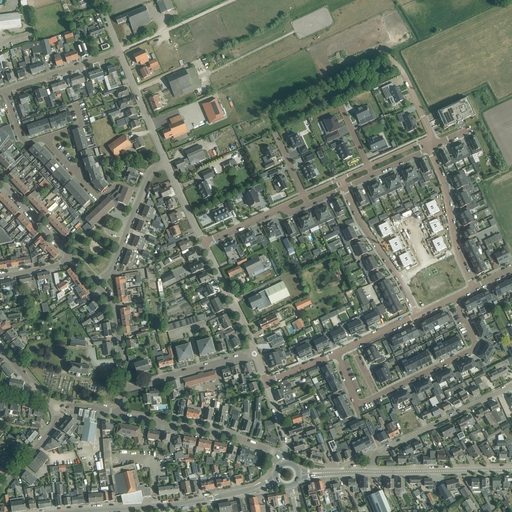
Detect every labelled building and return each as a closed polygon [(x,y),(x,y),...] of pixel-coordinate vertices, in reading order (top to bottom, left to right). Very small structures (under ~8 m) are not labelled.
[(171,0),(158,0),(157,0),(162,12),(174,7),(171,0)] [(152,22),(145,7),(131,12),(128,14),(116,19),(118,24),(129,20),(135,37),(142,34),(139,28),(152,22)] [(0,30),(22,28),(20,13),(0,15),(0,30)] [(87,28),(91,39),(99,36),(99,35),(105,33),(103,26),(95,29),(94,26),(87,28)] [(83,33),(82,28),(77,29),(78,30),(73,31),(75,39),(80,38),(79,35),(83,33)] [(74,37),(72,31),(64,34),(66,40),(74,37)] [(48,40),(31,44),(32,48),(42,46),(44,56),(52,54),(48,40)] [(64,56),(65,58),(67,63),(73,60),(71,54),(67,44),(64,45),(66,51),(65,51),(67,55),(64,56)] [(88,55),(86,48),(84,44),(78,46),(80,50),(82,57),(88,55)] [(144,51),(133,56),(137,63),(140,62),(141,65),(149,61),(147,59),(148,58),(144,51)] [(76,52),(71,54),(73,60),(79,58),(77,54),(76,52)] [(34,57),(33,57),(39,72),(45,70),(43,65),(43,63),(40,64),(37,56),(38,56),(37,54),(34,55),(34,57)] [(55,60),(55,61),(57,66),(63,64),(61,59),(60,54),(54,56),(56,60),(55,60)] [(30,67),(30,70),(32,75),(39,72),(33,57),(31,58),(32,61),(33,66),(30,67)] [(7,74),(8,77),(9,82),(15,80),(12,70),(9,71),(9,70),(8,70),(6,62),(2,63),(4,69),(3,69),(4,74),(7,73),(7,74)] [(17,72),(18,74),(19,79),(27,77),(24,70),(27,69),(25,62),(19,64),(20,67),(21,71),(17,72)] [(109,82),(110,85),(110,87),(116,85),(112,73),(116,72),(114,65),(107,68),(110,75),(107,76),(109,82)] [(147,67),(140,70),(144,79),(150,76),(148,70),(151,69),(150,66),(147,68),(147,67)] [(185,69),(171,75),(166,77),(175,98),(180,96),(202,87),(194,67),(186,70),(185,69)] [(102,70),(95,72),(97,78),(104,76),(103,74),(102,70)] [(91,80),(94,79),(96,84),(99,83),(97,78),(95,72),(89,74),(90,79),(91,80)] [(83,76),(76,78),(80,88),(83,87),(81,83),(85,82),(83,76)] [(72,88),(73,90),(80,88),(76,78),(70,80),(72,86),(72,88)] [(64,82),(58,84),(60,91),(66,88),(64,82)] [(393,83),(381,88),(386,99),(389,98),(392,107),(400,104),(399,102),(404,100),(398,87),(395,88),(393,83)] [(54,93),(56,92),(57,95),(61,94),(60,91),(58,84),(51,86),(54,93)] [(126,88),(122,89),(116,91),(119,98),(129,95),(126,88)] [(38,99),(39,103),(40,103),(42,102),(43,102),(43,101),(42,98),(47,96),(46,92),(44,93),(43,89),(35,92),(36,95),(36,96),(37,96),(38,99)] [(19,97),(21,102),(22,105),(24,104),(25,109),(29,108),(28,103),(30,102),(28,94),(19,97)] [(160,94),(149,99),(154,111),(161,108),(159,103),(161,102),(159,98),(161,97),(160,94)] [(51,96),(45,98),(47,103),(49,102),(51,108),(55,107),(53,100),(52,96),(51,96)] [(130,98),(125,100),(119,102),(121,110),(133,106),(130,98)] [(216,98),(202,104),(210,124),(224,118),(216,98)] [(458,124),(463,121),(462,120),(475,115),(467,98),(437,112),(441,120),(445,129),(457,123),(458,124)] [(17,106),(22,120),(26,119),(21,105),(17,106)] [(365,107),(355,112),(359,120),(364,118),(366,123),(375,119),(373,114),(369,116),(365,107)] [(123,120),(123,122),(138,117),(137,114),(135,108),(130,110),(126,112),(128,117),(125,118),(125,119),(123,120)] [(405,116),(404,112),(397,115),(399,119),(402,117),(407,126),(406,127),(408,130),(409,132),(414,129),(414,130),(415,129),(417,128),(415,124),(416,124),(414,120),(413,120),(410,113),(405,116)] [(68,123),(64,114),(59,116),(59,117),(60,117),(62,125),(68,123)] [(188,132),(181,116),(174,119),(176,123),(169,126),(170,129),(162,132),(165,139),(173,136),(174,138),(188,132)] [(60,117),(59,117),(55,118),(58,127),(63,126),(62,125),(60,117)] [(124,125),(126,124),(127,125),(130,124),(132,129),(141,126),(139,120),(138,117),(123,122),(124,125)] [(326,143),(340,137),(337,130),(340,129),(338,125),(339,124),(337,120),(336,121),(334,117),(324,121),(325,124),(322,125),(325,131),(328,130),(330,134),(324,137),(326,143)] [(55,118),(49,120),(52,129),(58,127),(55,118)] [(47,120),(42,122),(45,131),(50,129),(47,120)] [(40,133),(37,123),(32,125),(35,134),(40,133)] [(0,150),(8,139),(9,139),(11,140),(15,139),(10,125),(2,127),(0,129),(0,150)] [(32,125),(27,127),(30,136),(35,134),(32,125)] [(297,134),(289,137),(291,142),(292,145),(294,149),(298,147),(299,149),(301,155),(308,152),(305,146),(303,147),(300,141),(303,140),(301,136),(298,138),(297,134)] [(108,146),(116,158),(132,146),(134,145),(136,149),(138,148),(139,149),(145,146),(141,137),(135,140),(130,143),(124,135),(108,146)] [(382,140),(381,138),(369,143),(373,150),(379,147),(381,150),(387,147),(384,139),(382,140)] [(475,139),(475,138),(471,140),(471,141),(470,141),(473,147),(470,149),(473,155),(482,151),(479,144),(480,144),(478,140),(477,141),(476,138),(475,139)] [(3,154),(0,156),(0,161),(2,164),(10,157),(6,152),(13,145),(8,139),(0,150),(0,151),(3,154)] [(338,142),(331,146),(333,149),(337,147),(343,160),(352,156),(346,143),(340,145),(338,142)] [(40,148),(37,144),(30,150),(33,154),(40,148)] [(466,151),(463,144),(461,145),(461,144),(457,146),(463,159),(472,155),(469,149),(466,151)] [(185,165),(190,163),(191,164),(206,158),(200,146),(185,152),(188,158),(184,160),(183,160),(175,163),(178,170),(186,166),(185,165)] [(268,160),(269,162),(264,165),(266,169),(275,165),(273,161),(272,161),(271,159),(275,157),(270,146),(263,149),(268,160)] [(455,163),(463,159),(457,146),(454,148),(452,149),(455,156),(452,157),(455,163)] [(44,151),(40,148),(33,154),(37,158),(38,157),(44,151)] [(92,158),(90,150),(81,153),(83,161),(84,161),(85,163),(84,163),(86,171),(88,171),(92,183),(95,186),(95,187),(101,193),(108,186),(102,180),(100,178),(98,170),(96,170),(93,158),(92,158)] [(48,154),(45,151),(44,151),(38,157),(41,161),(48,154)] [(305,163),(315,158),(312,152),(302,156),(305,163)] [(445,153),(445,152),(441,154),(442,154),(440,155),(441,157),(442,161),(443,161),(446,167),(455,163),(452,157),(449,158),(446,152),(445,153)] [(52,158),(48,154),(41,161),(45,165),(52,158)] [(10,157),(2,164),(7,169),(11,166),(13,168),(24,157),(22,155),(15,162),(10,157)] [(57,164),(53,160),(46,166),(50,170),(57,164)] [(427,163),(426,161),(420,164),(423,170),(420,172),(425,183),(430,181),(427,176),(432,174),(429,167),(430,167),(428,163),(427,163)] [(311,166),(310,163),(302,167),(308,180),(316,176),(313,170),(316,169),(314,164),(311,166)] [(50,170),(53,174),(60,168),(57,164),(50,170)] [(124,179),(127,180),(136,184),(139,176),(135,174),(137,170),(129,167),(124,179)] [(416,173),(413,167),(411,168),(411,167),(407,169),(414,184),(419,181),(422,188),(426,187),(419,172),(416,173)] [(7,177),(12,181),(16,177),(20,174),(15,168),(11,172),(12,173),(7,177)] [(64,171),(60,168),(53,174),(57,178),(64,171)] [(404,171),(402,172),(405,179),(402,180),(405,186),(409,195),(412,193),(409,186),(414,184),(407,169),(404,171)] [(211,170),(202,174),(205,180),(214,176),(211,170)] [(270,178),(279,174),(277,170),(268,174),(270,178)] [(455,184),(465,179),(462,174),(465,173),(463,170),(457,173),(459,175),(451,179),(453,182),(454,182),(455,184)] [(67,175),(64,171),(57,178),(60,182),(67,175)] [(71,179),(67,175),(60,182),(64,186),(71,179)] [(394,175),(390,177),(397,190),(405,186),(402,180),(399,181),(396,175),(394,176),(394,175)] [(286,181),(284,176),(276,179),(281,191),(289,188),(285,181),(286,181)] [(12,181),(16,186),(21,182),(16,177),(12,181)] [(387,179),(385,180),(388,186),(385,188),(388,194),(397,190),(390,177),(387,178),(387,179)] [(16,186),(20,191),(25,186),(23,184),(26,182),(24,179),(21,182),(16,186)] [(51,185),(46,179),(42,183),(47,188),(51,185)] [(467,184),(465,179),(455,184),(456,186),(455,187),(457,190),(464,186),(465,189),(467,188),(471,186),(470,183),(467,184)] [(76,185),(72,181),(65,187),(69,191),(76,185)] [(206,182),(198,185),(200,190),(202,194),(204,199),(205,198),(205,200),(209,198),(209,197),(212,195),(206,182)] [(377,183),(373,185),(380,198),(388,194),(385,188),(382,189),(379,183),(377,184),(377,183)] [(20,191),(25,195),(29,191),(30,190),(29,188),(31,187),(28,184),(25,186),(20,191)] [(260,184),(241,193),(244,199),(246,198),(250,207),(259,203),(257,198),(258,197),(257,194),(263,191),(260,184)] [(80,188),(76,185),(69,191),(73,195),(80,188)] [(371,194),(368,196),(373,208),(377,206),(374,200),(380,198),(373,185),(370,186),(370,187),(368,188),(371,194)] [(133,191),(120,186),(118,191),(117,191),(109,198),(108,198),(85,219),(88,222),(82,228),(88,234),(95,227),(93,226),(118,202),(127,206),(133,191)] [(160,188),(159,186),(153,189),(154,191),(156,197),(161,194),(163,198),(171,194),(168,188),(162,191),(160,188)] [(83,192),(80,188),(73,195),(76,199),(83,192)] [(471,196),(467,188),(465,189),(461,191),(462,194),(455,197),(456,201),(457,200),(458,202),(468,198),(471,196)] [(27,198),(32,203),(38,197),(40,195),(42,193),(42,192),(42,193),(41,191),(40,192),(39,192),(38,193),(35,191),(32,194),(27,198)] [(358,200),(359,203),(361,206),(370,202),(367,196),(364,198),(361,191),(360,192),(360,191),(356,193),(355,194),(356,196),(355,197),(357,200),(358,200)] [(87,196),(83,192),(76,199),(80,203),(87,196)] [(90,200),(87,196),(80,203),(83,206),(90,200)] [(32,203),(36,207),(42,201),(38,197),(32,203)] [(2,202),(6,207),(11,202),(6,198),(2,202)] [(471,203),(468,198),(458,202),(459,205),(460,208),(468,205),(469,207),(475,205),(473,201),(471,203)] [(165,200),(155,205),(157,208),(164,205),(165,207),(167,206),(169,210),(177,207),(174,199),(166,202),(165,200)] [(36,207),(40,212),(45,208),(46,206),(42,201),(36,207)] [(213,213),(212,214),(216,222),(228,216),(227,213),(229,212),(233,210),(229,201),(225,203),(227,207),(225,208),(217,212),(216,210),(212,212),(213,213)] [(337,210),(333,211),(336,217),(345,213),(342,206),(343,206),(341,203),(340,201),(339,201),(335,203),(334,204),(337,210)] [(426,203),(422,205),(422,206),(422,207),(424,212),(434,207),(437,206),(436,204),(435,201),(427,204),(426,203)] [(6,207),(10,211),(15,207),(11,202),(6,207)] [(58,214),(60,216),(62,214),(69,208),(64,202),(60,206),(63,210),(60,212),(61,213),(58,214)] [(146,206),(144,211),(153,215),(155,210),(146,206)] [(434,207),(424,212),(426,216),(428,220),(430,220),(434,218),(432,215),(440,212),(438,208),(437,206),(434,207)] [(459,215),(458,216),(460,219),(461,219),(462,221),(472,216),(469,211),(472,210),(474,208),(473,206),(469,207),(464,209),(466,212),(459,215)] [(10,211),(7,215),(4,217),(5,219),(10,215),(11,216),(13,214),(15,216),(19,212),(15,207),(10,211)] [(324,207),(321,209),(327,222),(335,218),(333,212),(330,213),(327,207),(325,208),(324,207)] [(40,212),(45,217),(49,212),(45,208),(40,212)] [(315,220),(318,226),(327,222),(321,209),(317,210),(317,211),(315,212),(318,218),(315,220)] [(142,216),(146,218),(151,220),(153,215),(144,211),(142,216)] [(169,216),(170,219),(172,223),(177,220),(178,221),(182,219),(180,213),(175,215),(174,214),(169,216)] [(19,226),(20,225),(26,219),(22,214),(16,221),(17,222),(17,223),(19,226)] [(163,222),(166,228),(170,226),(168,222),(166,222),(166,221),(165,218),(167,217),(166,214),(160,216),(163,222)] [(47,219),(52,224),(56,220),(52,215),(47,219)] [(307,215),(304,217),(310,230),(318,226),(315,220),(313,221),(310,215),(308,216),(307,215)] [(474,221),(472,216),(462,221),(463,223),(462,223),(464,226),(471,223),(472,225),(472,226),(474,225),(478,223),(477,220),(474,221)] [(78,222),(74,226),(76,229),(82,223),(77,217),(75,219),(78,222)] [(310,230),(304,217),(300,218),(300,219),(298,220),(301,226),(298,228),(301,234),(310,230)] [(24,230),(26,228),(31,224),(26,219),(20,225),(24,230)] [(428,220),(424,222),(424,224),(425,225),(428,230),(440,225),(438,221),(439,221),(438,219),(431,223),(430,221),(430,220),(428,220)] [(52,224),(56,229),(61,224),(56,220),(52,224)] [(385,224),(378,227),(380,232),(389,228),(393,227),(390,221),(390,220),(384,222),(385,224)] [(140,221),(138,226),(147,229),(153,232),(154,229),(150,228),(151,225),(140,221)] [(56,229),(60,233),(67,227),(63,222),(61,224),(56,229)] [(272,223),(272,222),(268,224),(269,225),(263,227),(268,239),(275,236),(276,238),(282,235),(280,229),(277,230),(273,223),(272,223)] [(14,226),(11,223),(5,229),(8,232),(14,226)] [(286,228),(287,232),(288,232),(291,238),(300,234),(297,228),(294,229),(291,223),(290,224),(290,223),(286,225),(285,226),(286,228)] [(26,228),(30,233),(35,228),(31,224),(26,228)] [(440,225),(428,230),(430,236),(431,239),(433,238),(437,236),(436,233),(443,230),(442,227),(441,227),(440,225)] [(478,233),(474,225),(472,226),(472,225),(468,228),(469,230),(462,234),(463,237),(464,237),(465,239),(478,233)] [(136,231),(141,233),(145,234),(147,229),(138,226),(136,231)] [(168,240),(169,243),(175,241),(174,237),(181,234),(178,226),(166,231),(170,239),(168,240)] [(60,233),(64,238),(69,234),(69,233),(70,232),(70,231),(66,228),(67,227),(60,233)] [(344,227),(338,230),(340,234),(342,238),(354,232),(353,230),(354,230),(352,227),(347,229),(345,230),(344,227)] [(393,227),(389,228),(380,232),(383,238),(390,235),(391,236),(393,235),(396,234),(395,232),(393,227)] [(31,237),(33,239),(39,233),(35,228),(30,233),(33,235),(31,237)] [(326,240),(338,234),(336,231),(324,236),(326,240)] [(241,237),(241,238),(244,245),(245,245),(251,243),(252,246),(262,242),(262,243),(266,241),(263,235),(259,236),(256,238),(254,234),(253,232),(252,232),(248,234),(245,235),(246,235),(241,237)] [(354,232),(342,238),(345,246),(348,245),(351,244),(350,241),(352,240),(357,238),(356,234),(355,235),(354,233),(354,232)] [(395,239),(388,242),(391,248),(391,247),(403,242),(401,236),(399,233),(396,235),(396,234),(393,235),(395,239)] [(42,244),(46,240),(42,236),(38,240),(34,244),(36,246),(40,243),(42,244)] [(136,236),(134,241),(143,245),(145,245),(146,241),(145,240),(136,236)] [(431,239),(427,240),(428,243),(431,249),(443,243),(442,240),(443,240),(441,237),(434,241),(433,238),(431,239)] [(283,241),(287,250),(293,247),(289,238),(283,241)] [(46,249),(50,245),(46,240),(42,244),(42,245),(40,247),(44,251),(46,249)] [(240,256),(242,259),(245,257),(239,244),(237,246),(234,240),(222,246),(226,253),(236,249),(240,256)] [(467,252),(476,248),(472,240),(463,244),(467,252)] [(143,250),(145,245),(143,245),(134,241),(132,246),(141,250),(143,250)] [(184,242),(179,244),(182,251),(187,248),(187,249),(192,246),(189,241),(185,243),(184,242)] [(351,244),(348,245),(352,253),(365,247),(364,247),(364,245),(363,242),(357,244),(355,245),(354,242),(353,243),(351,244)] [(403,242),(391,247),(391,248),(393,253),(400,250),(401,252),(404,250),(404,251),(407,250),(406,247),(403,242)] [(443,243),(431,249),(433,254),(435,257),(440,254),(439,252),(446,248),(445,245),(444,245),(443,243)] [(331,253),(336,250),(337,250),(335,247),(333,248),(331,244),(328,245),(327,245),(329,250),(331,253)] [(50,254),(55,250),(50,245),(46,249),(44,251),(46,253),(48,251),(50,254)] [(507,261),(510,260),(506,252),(509,251),(506,245),(503,247),(505,250),(500,253),(504,262),(506,261),(507,261)] [(365,247),(352,253),(356,261),(359,260),(362,259),(360,256),(362,255),(368,253),(366,249),(366,250),(365,247)] [(470,260),(479,255),(476,248),(467,252),(470,260)] [(405,254),(398,257),(401,263),(414,257),(410,249),(407,250),(404,251),(405,252),(405,254)] [(50,257),(51,259),(55,259),(59,254),(55,250),(50,254),(53,256),(50,257)] [(128,250),(126,255),(138,260),(140,255),(128,250)] [(194,251),(190,253),(186,255),(183,256),(185,259),(187,257),(189,262),(197,257),(194,251)] [(495,255),(493,252),(490,253),(493,259),(495,258),(499,265),(502,263),(504,262),(500,253),(495,255)] [(17,256),(19,266),(25,265),(24,258),(21,259),(19,253),(16,253),(17,256)] [(256,254),(255,255),(250,257),(252,261),(244,265),(250,278),(265,271),(261,263),(266,260),(263,255),(258,258),(256,254)] [(126,255),(124,260),(133,263),(136,264),(138,260),(126,255)] [(470,260),(474,267),(483,263),(479,255),(470,260)] [(14,258),(11,258),(11,261),(12,267),(19,266),(17,256),(13,256),(14,258)] [(362,259),(359,260),(360,263),(362,262),(364,267),(375,262),(374,260),(375,260),(373,257),(368,259),(366,260),(364,257),(364,258),(362,259)] [(414,257),(401,263),(403,268),(410,265),(412,268),(417,265),(414,257)] [(122,265),(127,267),(131,269),(133,263),(124,260),(122,265)] [(191,272),(192,274),(203,269),(199,261),(189,267),(189,268),(189,269),(188,269),(188,270),(188,271),(189,271),(189,272),(190,272),(191,272)] [(364,267),(362,268),(365,274),(366,276),(372,274),(371,271),(373,270),(378,268),(377,264),(376,265),(375,262),(364,267)] [(487,270),(483,263),(474,267),(478,275),(487,270)] [(239,266),(227,272),(230,278),(242,272),(239,266)] [(67,271),(64,274),(67,279),(70,277),(76,273),(72,268),(67,271)] [(175,278),(172,272),(162,276),(165,283),(175,278)] [(72,279),(74,282),(79,278),(76,273),(70,277),(67,279),(69,282),(72,279)] [(372,274),(366,276),(370,285),(383,279),(382,276),(381,273),(375,275),(373,276),(372,274)] [(187,283),(190,281),(196,278),(199,285),(206,282),(207,282),(206,281),(209,280),(205,274),(196,278),(194,275),(189,278),(185,280),(187,283)] [(31,281),(30,276),(19,278),(20,283),(21,283),(21,286),(27,285),(27,290),(31,289),(32,290),(37,289),(35,280),(31,281)] [(73,291),(74,289),(78,287),(83,283),(79,278),(74,282),(76,284),(71,288),(73,291)] [(0,282),(2,287),(2,288),(8,286),(8,287),(13,286),(11,279),(0,282)] [(382,292),(391,287),(387,280),(378,284),(382,292)] [(511,289),(508,281),(503,284),(507,292),(511,289)] [(283,282),(263,291),(259,293),(259,295),(264,304),(265,308),(290,296),(283,282)] [(74,289),(78,294),(86,288),(83,283),(78,287),(74,289)] [(503,284),(499,286),(503,294),(507,292),(503,284)] [(214,294),(211,288),(212,288),(211,285),(203,289),(202,286),(196,289),(198,293),(202,291),(205,298),(214,294)] [(20,286),(13,287),(15,296),(19,295),(19,294),(22,294),(20,286)] [(496,295),(494,296),(497,301),(499,300),(498,298),(503,295),(503,294),(499,286),(496,287),(493,288),(496,295)] [(386,299),(395,295),(391,287),(382,292),(386,299)] [(90,294),(86,288),(78,294),(79,294),(81,298),(76,301),(77,304),(79,303),(81,306),(84,304),(88,302),(85,297),(90,294)] [(65,296),(62,291),(57,295),(58,300),(65,296)] [(486,292),(483,294),(488,303),(493,301),(494,303),(497,301),(494,296),(491,297),(488,291),(485,292),(486,292)] [(483,294),(478,296),(483,305),(482,304),(487,302),(488,303),(483,294)] [(259,295),(248,300),(253,309),(264,304),(259,295)] [(390,307),(399,303),(395,295),(386,299),(390,307)] [(478,296),(473,298),(478,308),(483,305),(478,296)] [(211,309),(220,304),(218,298),(211,302),(209,299),(201,303),(203,306),(209,303),(210,304),(209,305),(209,306),(210,308),(211,309)] [(295,304),(298,310),(303,307),(302,306),(310,302),(308,298),(300,302),(300,301),(295,304)] [(473,298),(469,301),(473,310),(473,309),(477,307),(478,308),(473,298)] [(95,301),(91,304),(89,305),(93,311),(89,314),(91,317),(95,313),(94,312),(99,308),(95,301)] [(466,301),(463,303),(464,305),(468,313),(473,310),(469,301),(466,302),(466,301)] [(393,315),(402,310),(399,303),(390,307),(393,315)] [(223,310),(220,304),(211,309),(214,314),(217,313),(223,310)] [(375,311),(369,314),(374,324),(377,323),(380,322),(378,316),(377,314),(379,313),(376,307),(374,309),(375,311)] [(102,311),(98,314),(92,319),(94,321),(97,319),(99,322),(102,320),(106,317),(102,311)] [(442,314),(440,315),(444,324),(449,322),(450,324),(453,322),(451,317),(448,318),(445,312),(442,313),(442,314)] [(275,314),(270,317),(265,319),(259,323),(262,330),(269,327),(279,322),(275,314)] [(363,314),(360,316),(362,321),(365,320),(366,322),(369,327),(372,326),(372,325),(374,324),(369,314),(364,316),(363,314)] [(215,316),(206,321),(209,320),(211,323),(217,320),(219,325),(229,321),(226,315),(217,319),(215,316)] [(440,315),(435,317),(439,326),(444,324),(440,315)] [(478,321),(473,324),(477,332),(486,328),(485,327),(488,326),(484,318),(483,315),(477,318),(478,321)] [(358,319),(352,322),(357,332),(360,331),(360,332),(363,330),(361,325),(360,323),(362,321),(360,316),(357,317),(358,319)] [(92,320),(89,317),(81,323),(83,326),(92,320)] [(435,317),(430,320),(435,329),(434,327),(439,325),(439,326),(435,317)] [(302,318),(295,322),(299,330),(306,326),(302,318)] [(2,323),(0,324),(0,333),(1,335),(5,332),(11,326),(7,320),(4,321),(3,322),(2,323)] [(430,320),(425,322),(430,331),(435,329),(430,320)] [(216,333),(217,335),(220,334),(223,333),(224,333),(225,332),(224,330),(232,327),(229,321),(219,325),(222,330),(217,332),(217,333),(216,333)] [(346,322),(343,324),(346,330),(348,328),(349,330),(352,336),(355,334),(355,333),(357,332),(352,322),(347,325),(346,322)] [(422,323),(420,324),(423,330),(420,332),(423,337),(426,336),(425,333),(430,331),(425,322),(423,323),(422,323)] [(341,328),(335,330),(340,340),(343,339),(343,340),(347,338),(344,333),(343,331),(346,330),(343,324),(340,325),(341,328)] [(412,328),(410,329),(414,339),(419,336),(420,339),(423,337),(420,332),(418,333),(415,327),(415,326),(412,328)] [(486,328),(477,332),(481,340),(489,335),(486,328)] [(12,329),(6,334),(2,337),(8,344),(18,337),(12,329)] [(233,329),(226,333),(224,334),(226,337),(235,333),(233,329)] [(410,329),(405,332),(409,341),(414,339),(410,329)] [(329,331),(326,332),(329,338),(331,336),(332,339),(335,344),(338,342),(340,340),(335,330),(334,331),(330,333),(329,331)] [(324,336),(319,338),(324,349),(326,347),(326,348),(330,346),(327,341),(326,339),(329,338),(326,332),(323,333),(324,336)] [(405,332),(400,334),(405,343),(409,341),(405,332)] [(276,333),(266,338),(268,343),(270,342),(272,346),(277,343),(279,346),(284,344),(282,341),(283,341),(281,336),(278,337),(276,333)] [(500,333),(495,336),(497,342),(503,339),(500,333)] [(400,334),(395,337),(400,346),(405,343),(400,334)] [(456,348),(461,346),(459,341),(462,340),(459,334),(456,335),(456,337),(452,339),(456,348)] [(393,337),(390,338),(393,345),(390,346),(393,352),(396,350),(395,349),(400,346),(395,337),(393,338),(393,337)] [(196,342),(200,356),(200,357),(201,357),(201,356),(203,355),(203,356),(205,356),(207,355),(206,354),(209,354),(209,355),(210,354),(212,354),(211,353),(214,352),(214,353),(215,353),(211,338),(196,342)] [(239,342),(239,341),(237,338),(228,342),(230,346),(232,345),(234,348),(241,345),(239,342)] [(312,339),(309,340),(311,345),(312,346),(314,345),(315,347),(318,352),(321,350),(324,349),(319,338),(313,341),(312,339)] [(9,346),(16,354),(25,347),(18,339),(9,346)] [(70,347),(71,347),(76,348),(77,346),(85,347),(86,342),(71,339),(70,347)] [(215,340),(215,341),(217,346),(218,345),(220,352),(226,350),(224,343),(221,344),(219,339),(215,340)] [(308,339),(300,343),(301,346),(306,356),(309,355),(312,354),(310,348),(309,346),(311,345),(309,340),(308,339)] [(451,351),(456,348),(452,339),(447,342),(451,351)] [(128,349),(131,349),(132,349),(135,348),(135,347),(139,347),(138,340),(132,341),(127,342),(127,346),(127,349),(128,349)] [(447,353),(451,351),(447,342),(442,344),(447,353)] [(103,344),(105,356),(112,355),(110,343),(103,344)] [(194,359),(194,357),(190,343),(175,348),(179,363),(180,363),(180,361),(182,361),(182,362),(184,361),(185,361),(185,360),(187,359),(188,360),(189,360),(191,359),(190,358),(193,358),(193,359),(194,359)] [(487,343),(482,350),(490,355),(492,356),(494,352),(492,352),(495,348),(487,343)] [(442,356),(447,353),(442,344),(437,346),(442,356)] [(294,346),(291,347),(294,353),(297,352),(298,354),(300,359),(304,358),(303,357),(306,356),(301,346),(295,348),(294,346)] [(368,349),(364,351),(366,354),(367,354),(368,357),(379,352),(376,346),(368,350),(368,349)] [(437,358),(442,356),(437,346),(433,349),(432,347),(429,349),(432,355),(434,353),(437,358)] [(273,354),(267,356),(268,359),(269,359),(270,362),(281,358),(283,358),(280,348),(274,350),(275,353),(273,354)] [(426,363),(431,361),(429,356),(432,355),(429,349),(426,350),(427,352),(422,355),(426,363)] [(156,350),(152,351),(153,354),(154,359),(157,358),(159,368),(166,366),(164,356),(163,352),(159,352),(156,353),(156,350)] [(482,350),(478,358),(484,361),(484,362),(487,364),(492,356),(490,355),(482,350)] [(379,352),(368,357),(369,359),(369,360),(370,363),(376,360),(376,361),(378,360),(380,363),(385,361),(383,356),(381,357),(379,352)] [(168,355),(164,356),(166,366),(173,364),(172,359),(171,358),(174,357),(173,353),(169,354),(168,355)] [(422,365),(426,363),(422,355),(417,357),(422,365)] [(416,368),(422,365),(417,357),(412,359),(416,368)] [(281,358),(270,362),(271,365),(270,365),(271,369),(275,368),(275,367),(283,364),(281,358)] [(496,369),(497,370),(500,377),(508,373),(505,368),(503,369),(502,367),(506,365),(506,367),(510,365),(509,364),(511,362),(511,358),(495,367),(496,369)] [(76,376),(80,377),(80,374),(88,375),(88,376),(89,376),(88,375),(91,374),(92,374),(91,373),(92,370),(93,370),(93,369),(92,369),(90,367),(90,366),(90,365),(89,366),(82,365),(83,360),(80,359),(79,362),(78,365),(71,364),(69,372),(77,374),(76,376)] [(412,370),(416,368),(412,359),(408,362),(412,370)] [(472,359),(464,363),(469,372),(477,368),(472,359)] [(134,365),(136,370),(137,374),(150,371),(147,361),(134,365)] [(481,361),(479,362),(482,368),(484,372),(487,370),(486,367),(484,367),(481,361)] [(406,373),(412,370),(408,362),(403,364),(402,362),(398,364),(401,369),(404,368),(406,373)] [(6,363),(2,366),(1,367),(4,370),(3,370),(9,377),(14,373),(6,363)] [(253,373),(250,363),(242,366),(244,372),(246,371),(247,375),(253,373)] [(464,363),(457,367),(461,375),(469,372),(464,363)] [(323,374),(332,370),(331,367),(330,364),(323,368),(322,365),(317,367),(318,371),(321,370),(323,374)] [(388,374),(390,373),(386,364),(380,367),(381,370),(376,372),(377,374),(376,375),(378,378),(388,373),(388,374)] [(231,368),(233,373),(233,376),(240,374),(238,366),(231,368)] [(224,379),(228,378),(229,380),(231,379),(231,377),(230,374),(229,369),(222,371),(223,376),(224,379)] [(487,374),(490,380),(491,382),(500,377),(497,370),(496,369),(492,371),(492,372),(487,374)] [(326,378),(334,375),(332,370),(323,374),(324,374),(326,378)] [(451,370),(443,374),(447,382),(455,379),(451,370)] [(215,371),(182,379),(185,388),(217,379),(215,371)] [(381,384),(391,379),(388,374),(388,373),(378,378),(380,382),(381,384)] [(483,373),(473,378),(477,386),(482,383),(480,378),(485,376),(483,373)] [(443,374),(435,378),(439,386),(447,382),(443,374)] [(329,383),(337,379),(334,375),(326,378),(325,379),(328,384),(329,383)] [(339,384),(337,379),(329,383),(331,388),(339,384)] [(10,380),(9,387),(23,390),(24,382),(10,380)] [(178,391),(182,390),(183,393),(185,393),(184,390),(183,384),(180,385),(179,380),(171,382),(174,390),(177,389),(178,391)] [(239,385),(240,388),(241,393),(245,392),(244,387),(245,386),(246,390),(250,389),(251,392),(253,391),(258,390),(256,383),(250,385),(248,380),(245,381),(245,384),(241,385),(241,384),(239,385)] [(274,392),(275,396),(286,393),(287,392),(291,390),(290,388),(291,387),(292,385),(291,383),(289,383),(288,383),(287,380),(279,384),(281,390),(278,390),(274,392)] [(429,381),(421,385),(425,393),(433,389),(429,381)] [(311,386),(314,392),(316,391),(311,382),(308,383),(307,384),(308,387),(311,386)] [(437,382),(434,384),(439,395),(443,393),(437,382)] [(470,390),(471,392),(473,396),(479,393),(477,388),(474,382),(471,384),(473,388),(470,390)] [(340,387),(339,384),(331,388),(334,393),(330,395),(331,398),(337,395),(336,393),(342,389),(341,387),(340,387)] [(421,385),(413,388),(418,396),(425,393),(421,385)] [(286,393),(275,396),(277,402),(282,400),(285,399),(284,397),(288,395),(295,393),(294,390),(291,391),(291,390),(287,392),(286,393)] [(464,390),(458,393),(463,402),(469,399),(464,390)] [(154,401),(153,397),(155,396),(159,396),(158,391),(154,392),(150,392),(150,394),(144,395),(145,405),(151,404),(151,406),(157,405),(156,400),(154,401)] [(298,400),(290,404),(290,405),(280,409),(282,413),(287,411),(289,410),(289,409),(292,408),(292,407),(292,406),(300,403),(299,402),(313,395),(315,395),(320,404),(323,402),(319,395),(318,396),(316,391),(314,392),(312,392),(298,399),(298,400)] [(407,391),(399,395),(403,403),(411,400),(407,391)] [(413,394),(410,395),(413,401),(411,402),(412,405),(413,405),(414,407),(418,405),(416,400),(413,394)] [(455,399),(452,401),(454,406),(460,403),(460,402),(461,401),(457,394),(453,396),(455,399)] [(399,395),(392,399),(394,404),(396,407),(397,406),(403,403),(399,395)] [(344,401),(343,399),(342,396),(335,399),(334,397),(329,399),(330,402),(333,401),(335,406),(336,405),(344,401)] [(430,411),(431,413),(432,415),(433,418),(440,415),(436,405),(438,403),(435,397),(429,400),(431,404),(432,407),(434,409),(430,411)] [(256,399),(255,412),(255,420),(253,427),(257,429),(255,437),(261,439),(264,431),(260,430),(262,425),(259,424),(260,422),(260,412),(262,398),(256,399)] [(0,410),(1,411),(4,412),(3,417),(7,417),(10,403),(6,403),(6,402),(2,402),(3,400),(0,399),(0,410)] [(443,401),(445,405),(442,406),(444,411),(450,408),(448,404),(450,403),(448,399),(443,401)] [(183,416),(185,405),(186,401),(182,400),(180,408),(179,407),(177,415),(183,416)] [(186,417),(192,418),(195,407),(195,406),(189,405),(190,401),(186,400),(186,401),(185,405),(188,406),(187,409),(186,409),(186,412),(187,412),(186,417)] [(338,410),(346,406),(344,401),(336,405),(338,410)] [(11,402),(11,405),(10,410),(14,411),(13,414),(19,415),(21,406),(18,405),(18,403),(11,402)] [(496,402),(489,406),(491,410),(492,411),(491,412),(493,416),(497,423),(502,421),(496,410),(499,408),(498,407),(496,402)] [(195,407),(192,418),(199,419),(199,414),(201,415),(201,412),(200,412),(201,410),(201,408),(203,409),(204,403),(200,403),(199,408),(195,407)] [(22,409),(21,415),(24,415),(25,411),(29,412),(28,417),(33,417),(34,415),(33,415),(34,409),(30,408),(30,405),(23,404),(22,409)] [(218,423),(219,424),(221,424),(222,423),(223,424),(224,418),(228,419),(228,420),(228,407),(223,406),(221,414),(219,413),(217,422),(218,423)] [(337,411),(340,416),(349,411),(346,406),(338,410),(337,411)] [(420,412),(417,406),(414,408),(418,415),(421,414),(422,414),(420,415),(422,419),(423,422),(428,420),(432,418),(428,411),(424,413),(423,410),(420,412)] [(235,408),(232,407),(229,414),(233,415),(231,421),(233,422),(231,427),(236,429),(238,422),(237,421),(240,412),(234,410),(235,408)] [(309,409),(314,420),(319,417),(315,407),(309,409)] [(381,426),(385,424),(383,421),(386,419),(380,408),(377,410),(380,418),(378,419),(379,420),(378,420),(381,426)] [(485,408),(475,414),(478,418),(481,417),(484,416),(490,426),(492,425),(494,429),(499,426),(497,423),(493,416),(491,418),(488,413),(485,408)] [(42,411),(34,409),(33,415),(37,416),(36,422),(40,422),(42,411)] [(206,409),(204,420),(211,421),(213,410),(206,409)] [(98,413),(80,410),(79,417),(97,420),(98,413)] [(340,416),(339,416),(341,421),(340,422),(341,425),(347,422),(345,419),(352,416),(351,413),(350,413),(349,411),(340,416)] [(393,414),(389,415),(393,422),(394,424),(398,422),(393,414)] [(291,418),(293,424),(302,421),(300,415),(291,418)] [(469,415),(463,419),(468,427),(474,424),(469,415)] [(70,416),(63,425),(66,427),(73,433),(78,427),(75,424),(76,422),(70,416)] [(95,420),(85,418),(85,419),(84,419),(83,423),(85,423),(84,426),(79,425),(77,434),(82,435),(81,441),(93,443),(97,424),(94,424),(95,420)] [(457,422),(459,426),(461,431),(468,427),(463,419),(457,422)] [(252,422),(245,420),(242,431),(248,433),(252,422)] [(358,420),(349,424),(352,431),(360,426),(361,429),(366,427),(363,420),(360,422),(358,420)] [(104,423),(104,422),(102,422),(102,435),(105,435),(105,431),(114,431),(114,424),(110,424),(110,423),(104,423)] [(366,424),(372,436),(376,434),(375,433),(376,432),(371,422),(366,424)] [(393,422),(389,424),(395,436),(399,434),(394,424),(393,422)] [(119,424),(118,429),(117,434),(135,437),(136,446),(142,445),(140,428),(119,424)] [(387,432),(388,434),(390,439),(395,436),(389,424),(386,426),(389,431),(387,432)] [(63,425),(60,429),(70,437),(73,433),(66,427),(63,425)] [(288,430),(290,436),(303,431),(301,425),(288,430)] [(440,430),(444,437),(447,435),(447,436),(455,432),(452,425),(447,427),(440,430)] [(487,440),(497,434),(502,431),(500,428),(495,431),(489,435),(486,431),(483,432),(487,440)] [(22,440),(23,441),(23,440),(27,444),(29,442),(30,443),(38,434),(34,430),(33,429),(25,438),(22,435),(20,438),(22,440)] [(376,432),(375,433),(376,434),(376,436),(377,438),(378,439),(379,439),(381,442),(384,441),(385,441),(387,440),(386,439),(387,439),(385,435),(384,432),(382,429),(381,430),(380,429),(378,430),(378,431),(377,432),(376,432)] [(148,432),(147,438),(158,440),(160,432),(149,430),(148,432)] [(70,444),(72,450),(75,450),(73,443),(69,440),(67,439),(64,436),(58,431),(53,437),(59,442),(61,439),(64,442),(66,441),(70,444)] [(367,437),(362,439),(366,448),(372,446),(368,439),(371,437),(368,431),(365,433),(367,437)] [(458,441),(459,443),(463,441),(463,440),(467,438),(470,437),(470,436),(466,438),(462,432),(459,433),(462,439),(459,440),(458,441)] [(162,441),(163,441),(169,442),(171,434),(164,433),(162,441)] [(265,441),(276,445),(278,440),(269,436),(270,435),(265,433),(263,439),(265,440),(265,441)] [(320,445),(323,444),(325,443),(320,433),(315,435),(320,445)] [(426,447),(428,446),(426,443),(424,440),(429,437),(428,434),(421,437),(423,442),(426,447)] [(173,438),(174,441),(175,448),(178,447),(178,446),(182,445),(180,436),(176,435),(176,438),(173,438)] [(498,441),(497,441),(497,446),(507,446),(501,435),(498,436),(498,441)] [(44,448),(46,451),(61,447),(62,446),(52,438),(44,448)] [(303,438),(299,440),(294,441),(295,444),(293,445),(295,451),(300,450),(301,450),(305,449),(302,442),(304,442),(303,438)] [(362,439),(357,442),(361,451),(366,448),(362,439)] [(197,446),(195,453),(198,454),(198,451),(200,452),(200,451),(203,451),(204,448),(205,441),(199,440),(198,447),(197,446)] [(334,440),(328,443),(332,452),(337,462),(338,461),(338,462),(342,461),(339,453),(337,447),(335,445),(334,442),(334,440)] [(350,440),(346,442),(349,448),(352,446),(356,454),(361,451),(357,442),(352,444),(350,440)] [(424,453),(429,453),(429,451),(426,447),(423,448),(422,447),(420,441),(413,444),(416,450),(419,449),(421,452),(423,451),(424,453)] [(459,443),(461,447),(463,451),(467,449),(463,441),(459,443)] [(479,446),(482,451),(485,455),(487,454),(489,458),(494,455),(488,445),(490,444),(488,441),(479,446)] [(351,454),(348,446),(346,442),(340,445),(340,446),(337,447),(339,453),(342,451),(341,450),(345,449),(346,452),(343,453),(346,460),(351,458),(350,455),(351,454)] [(11,452),(13,453),(16,456),(24,447),(19,443),(11,452)] [(410,445),(403,448),(406,455),(410,453),(411,456),(410,456),(410,459),(413,459),(413,465),(416,465),(415,462),(414,457),(414,455),(413,454),(413,452),(410,445)] [(467,450),(468,452),(470,456),(472,455),(475,458),(481,455),(475,445),(467,450)] [(231,446),(229,451),(228,454),(232,455),(230,459),(234,460),(236,453),(237,448),(231,446)] [(447,446),(444,448),(448,454),(451,452),(454,458),(458,456),(459,459),(465,456),(463,451),(461,447),(459,448),(459,447),(451,451),(448,446),(447,446)] [(246,458),(248,451),(241,449),(240,456),(237,455),(237,461),(244,463),(245,463),(246,458)] [(440,451),(436,451),(436,456),(437,456),(437,460),(445,460),(445,455),(445,453),(444,453),(444,449),(440,449),(440,451)] [(499,452),(497,452),(497,456),(499,456),(499,459),(506,459),(506,454),(506,452),(505,452),(505,449),(502,449),(502,452),(499,452)] [(28,467),(32,470),(36,474),(48,460),(47,456),(41,451),(28,467)] [(113,469),(112,451),(103,451),(105,469),(105,470),(111,469),(111,472),(114,488),(115,488),(116,496),(127,494),(142,490),(144,497),(151,496),(150,488),(145,488),(144,484),(143,481),(139,482),(136,471),(137,470),(135,463),(113,469)] [(255,453),(248,451),(246,458),(245,463),(244,466),(247,467),(248,465),(249,465),(250,465),(251,465),(252,463),(261,466),(262,459),(254,457),(255,453)] [(310,459),(321,461),(323,454),(312,451),(310,459)] [(0,463),(3,465),(6,468),(6,467),(7,466),(9,468),(16,460),(10,456),(7,460),(8,461),(6,463),(5,462),(5,461),(0,457),(0,463)] [(410,459),(410,456),(406,456),(402,456),(398,457),(398,463),(406,463),(406,465),(413,465),(413,459),(410,459)] [(22,477),(26,480),(32,485),(34,483),(36,485),(39,482),(36,479),(37,479),(27,471),(22,477)] [(222,476),(222,480),(224,487),(230,486),(229,481),(228,475),(222,476)] [(503,489),(508,489),(508,488),(511,488),(511,483),(511,482),(511,476),(505,476),(505,482),(503,482),(503,489)] [(409,478),(409,483),(410,484),(417,484),(417,486),(420,486),(420,484),(421,484),(421,477),(409,478)] [(190,479),(191,488),(192,493),(198,492),(198,487),(196,478),(190,479)] [(359,478),(360,488),(365,489),(365,492),(369,492),(369,484),(367,484),(367,478),(366,478),(359,478)] [(181,483),(181,485),(182,490),(184,489),(185,494),(191,493),(189,482),(184,482),(184,480),(183,479),(182,479),(181,479),(181,480),(181,481),(181,483)] [(424,480),(424,485),(424,486),(428,486),(428,489),(434,489),(437,488),(434,483),(431,483),(431,479),(424,480)] [(446,482),(447,491),(460,488),(458,479),(446,482)] [(472,492),(481,491),(480,490),(479,487),(478,479),(471,480),(471,481),(469,481),(469,482),(465,482),(468,487),(470,489),(472,492)] [(482,489),(480,490),(481,491),(484,497),(484,498),(492,494),(489,488),(489,484),(488,479),(482,479),(482,488),(482,489)] [(503,496),(500,491),(500,479),(492,479),(493,490),(494,492),(497,492),(497,495),(498,495),(501,494),(501,496),(503,496)] [(355,480),(348,480),(348,485),(348,487),(352,486),(353,493),(359,492),(359,490),(358,490),(358,484),(356,484),(355,480)] [(384,487),(384,492),(384,493),(387,497),(390,497),(389,489),(393,489),(393,480),(387,480),(387,487),(384,487)] [(394,487),(395,492),(395,493),(397,497),(401,496),(401,489),(404,489),(404,485),(404,480),(397,480),(397,487),(394,487)] [(323,481),(315,483),(317,492),(320,491),(321,496),(324,496),(328,495),(327,489),(325,490),(323,481)] [(55,502),(56,507),(62,506),(61,495),(64,495),(63,492),(63,485),(61,485),(60,482),(57,482),(57,486),(56,486),(57,494),(54,495),(55,502)] [(310,486),(308,486),(309,491),(308,491),(309,496),(312,496),(314,507),(320,505),(319,501),(318,501),(314,483),(309,484),(310,486)] [(79,484),(76,484),(77,490),(78,504),(84,504),(84,496),(83,496),(82,489),(80,490),(79,484)] [(94,484),(96,502),(102,502),(102,494),(98,494),(98,493),(98,490),(97,490),(97,486),(97,484),(94,484)] [(328,495),(330,500),(330,503),(334,502),(333,501),(339,499),(338,497),(345,495),(344,491),(343,486),(340,487),(340,484),(335,485),(336,486),(333,486),(334,493),(331,493),(330,489),(327,489),(328,495)] [(443,484),(437,488),(445,501),(448,505),(455,501),(453,496),(451,497),(443,484)] [(45,486),(41,486),(42,493),(43,494),(43,495),(43,498),(45,508),(51,507),(50,502),(50,500),(48,500),(47,495),(46,493),(46,489),(45,486)] [(465,487),(462,490),(466,497),(470,495),(465,487)] [(426,498),(421,489),(418,490),(418,489),(413,492),(416,497),(421,494),(424,500),(426,498)] [(143,491),(121,496),(123,506),(142,505),(144,498),(143,491)] [(368,508),(372,507),(373,511),(389,511),(391,511),(382,491),(367,497),(369,501),(366,502),(368,508)] [(503,496),(506,501),(508,504),(510,503),(506,495),(507,495),(505,491),(500,491),(503,496)] [(285,492),(276,494),(278,505),(282,505),(287,504),(285,492)] [(432,506),(436,504),(430,493),(426,495),(430,502),(432,506)] [(267,496),(268,501),(268,502),(273,501),(274,507),(278,506),(278,505),(276,494),(267,496)] [(24,497),(17,498),(19,511),(26,510),(24,497)] [(249,499),(250,504),(251,511),(261,511),(260,505),(258,505),(257,497),(249,499)] [(28,499),(29,505),(30,510),(37,509),(36,504),(35,500),(32,501),(31,498),(28,499)] [(11,511),(19,511),(18,505),(18,504),(17,499),(10,500),(11,509),(11,511)] [(475,509),(469,499),(466,501),(465,501),(465,502),(462,504),(466,511),(470,511),(471,511),(475,509)] [(236,501),(237,506),(238,506),(238,511),(246,511),(245,504),(243,505),(242,500),(236,501)] [(238,511),(237,506),(236,501),(230,502),(218,504),(219,511),(207,511),(208,511),(203,511),(238,511)] [(503,503),(505,506),(502,508),(503,511),(506,511),(508,511),(507,511),(510,511),(511,511),(511,510),(508,504),(506,501),(503,503)] [(490,509),(489,506),(488,503),(482,507),(484,511),(488,510),(490,509)]
